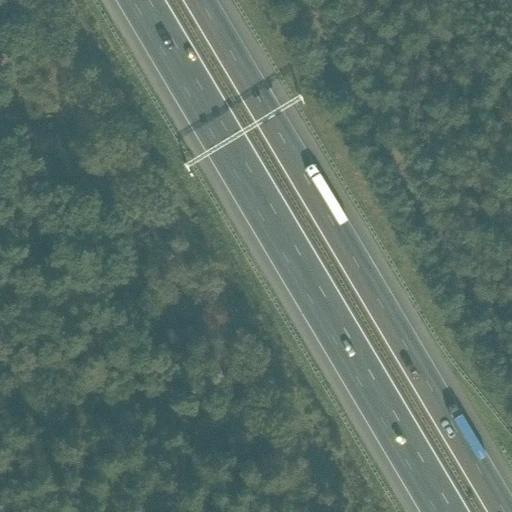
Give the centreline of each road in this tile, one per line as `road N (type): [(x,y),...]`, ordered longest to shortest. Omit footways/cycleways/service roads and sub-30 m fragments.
road 1 (motorway): [(504,511),(200,0)]
road 2 (track): [(1,0),(305,511)]
road 3 (motorway): [(139,0),(443,511)]
road 4 (track): [(343,511),(52,0)]
